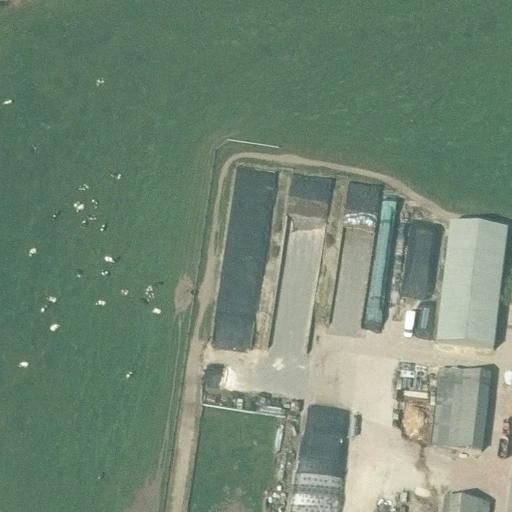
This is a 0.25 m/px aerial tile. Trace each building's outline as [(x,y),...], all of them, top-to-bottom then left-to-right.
[(437,346),(494,353),(508,233),(451,226),(437,346)] [(411,251),(441,252),(443,228),(413,227),(411,251)] [(408,293),(410,284),(390,280),(380,333),(407,339),(416,295),(408,293)] [(432,448),(483,453),(492,377),(440,371),(432,448)] [(445,511),(490,511),(491,507),(447,502),(445,511)]
